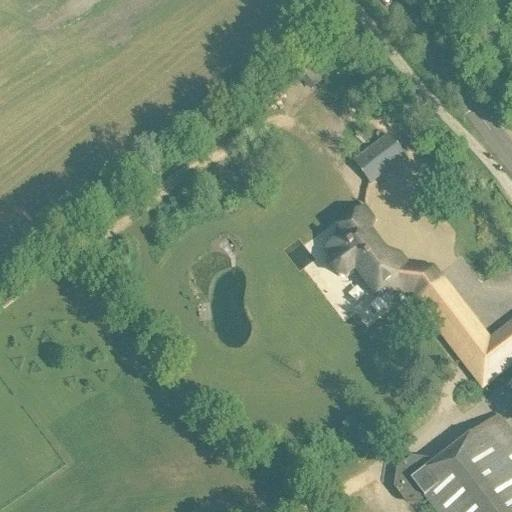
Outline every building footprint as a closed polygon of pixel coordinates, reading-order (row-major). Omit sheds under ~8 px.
[(303,60),(270,87),(279,97),(300,80),(311,94),(322,85),(303,60)] [(330,119),(351,119),(352,96),(331,95),(330,119)] [(371,188),(407,161),(389,138),(353,165),(371,188)] [(330,263),(329,273),(337,282),(348,284),(356,278),(375,303),(384,297),(405,300),(409,297),(483,395),(511,372),(511,323),(490,340),(439,272),(436,269),(435,270),(409,265),(401,256),(388,254),(375,237),(368,228),(374,224),(365,211),(364,210),(358,214),(356,216),(335,232),(341,241),(333,247),(340,256),(330,263)] [(511,511),(511,433),(501,419),(412,486),(431,511),(511,511)]
